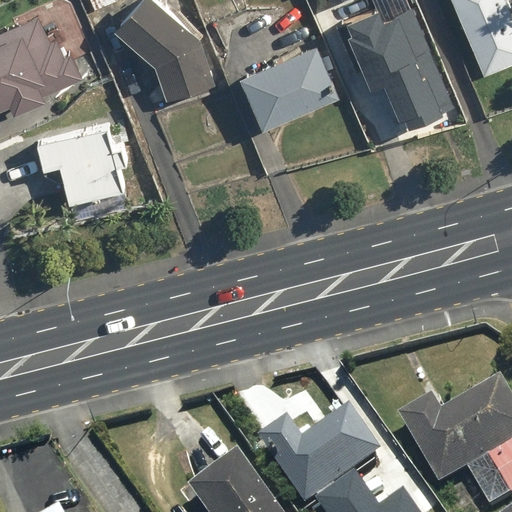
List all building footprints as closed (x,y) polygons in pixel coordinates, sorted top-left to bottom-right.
[(90,0),(95,11),(118,2),(117,0),(90,0)] [(153,64),(165,99),(219,86),(207,37),(157,0),(132,0),(111,29),(153,64)] [(453,100),(411,4),(393,12),(387,0),(386,0),(344,19),(373,85),(391,77),(409,119),(453,100)] [(453,0),(483,73),(511,61),(511,4),(510,0),(453,0)] [(0,93),(0,91),(10,87),(18,102),(53,83),(18,20),(0,29),(0,99),(2,98),(0,93)] [(343,99),(322,46),(246,76),(267,129),(343,99)] [(114,123),(38,138),(44,166),(60,163),(71,217),(127,206),(118,161),(128,159),(123,137),(117,139),(114,123)] [(436,407),(401,425),(436,492),(471,473),(489,508),(511,496),(511,401),(500,378),(438,411),(436,407)] [(307,511),(384,457),(350,412),(303,446),(288,425),(260,444),(307,511)] [(277,511),(240,458),(192,494),(204,511),(277,511)]
